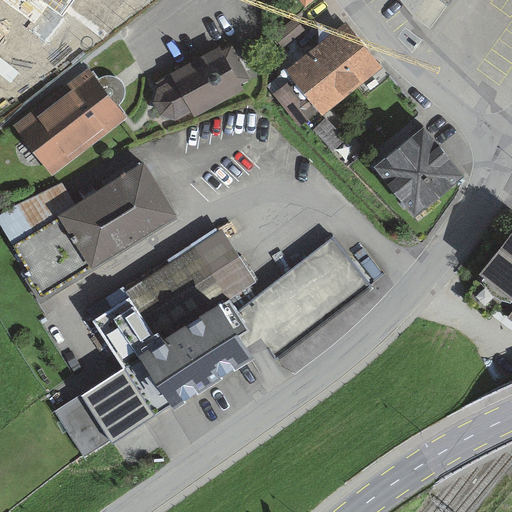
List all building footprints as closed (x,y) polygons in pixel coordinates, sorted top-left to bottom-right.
[(296,67),(325,104),(375,64),(345,27),(296,67)] [(219,45),(171,73),(173,78),(157,87),(153,102),(163,118),(176,121),(192,111),(196,117),(244,89),(242,85),(252,79),(231,44),(221,49),(219,45)] [(21,125),(52,166),(120,114),(89,74),(21,125)] [(325,118),(348,149),(365,136),(373,146),(416,115),(386,74),(325,118)] [(422,130),(379,166),(415,208),(458,173),(422,130)] [(144,168),(67,216),(93,256),(169,208),(144,168)] [(246,279),(219,236),(92,316),(124,366),(89,388),(117,432),(251,348),(219,296),(246,279)] [(511,237),(488,267),(511,285),(511,237)]
